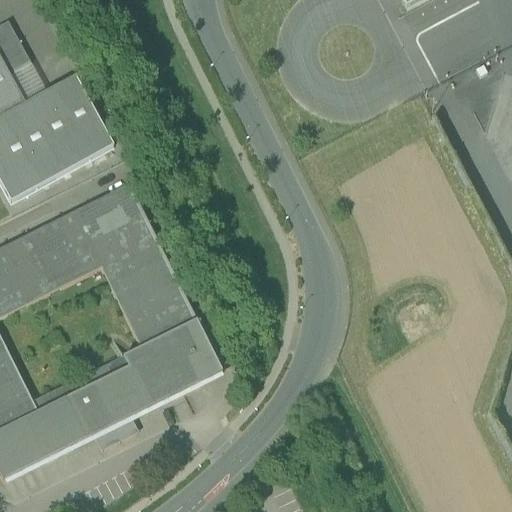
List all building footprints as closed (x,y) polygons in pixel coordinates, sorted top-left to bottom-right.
[(400,0),(406,11),(426,0),(400,0)] [(0,30),(0,60),(10,79),(31,67),(8,26),(0,30)] [(0,122),(26,108),(10,79),(0,60),(0,122)] [(47,97),(31,67),(10,79),(26,108),(47,97)] [(47,97),(26,108),(0,122),(0,186),(11,207),(114,151),(76,81),(47,97)] [(33,406),(0,340),(0,322),(101,272),(140,352),(196,325),(129,189),(0,253),(0,435),(128,372),(123,361),(33,406)] [(222,376),(196,325),(140,352),(123,361),(128,372),(0,435),(0,481),(2,485),(222,376)]
